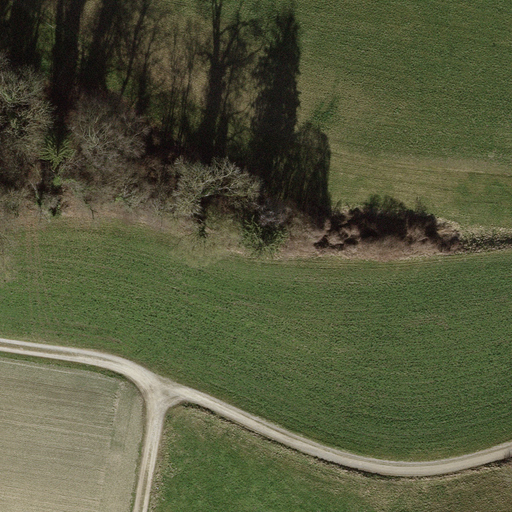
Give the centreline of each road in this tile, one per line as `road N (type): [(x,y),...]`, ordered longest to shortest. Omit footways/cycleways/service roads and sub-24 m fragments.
road 1 (track): [(511,451),(424,468),(371,461),(107,358),(0,343)]
road 2 (track): [(143,511),(161,384)]
